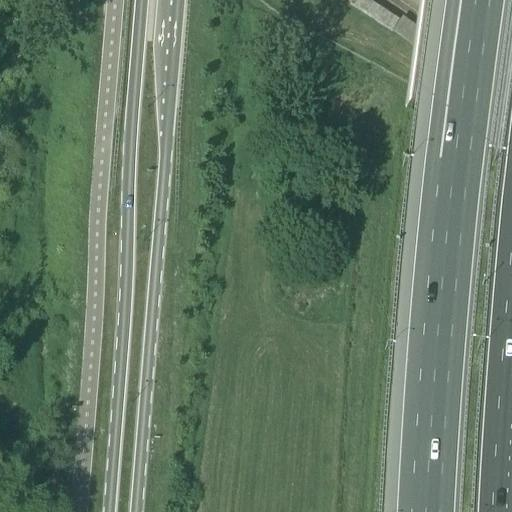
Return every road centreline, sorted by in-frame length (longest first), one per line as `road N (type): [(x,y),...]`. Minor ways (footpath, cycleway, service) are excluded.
road 1 (motorway): [(474,0),(424,511)]
road 2 (secondary): [(135,511),(172,0)]
road 3 (secondary): [(141,0),(109,511)]
